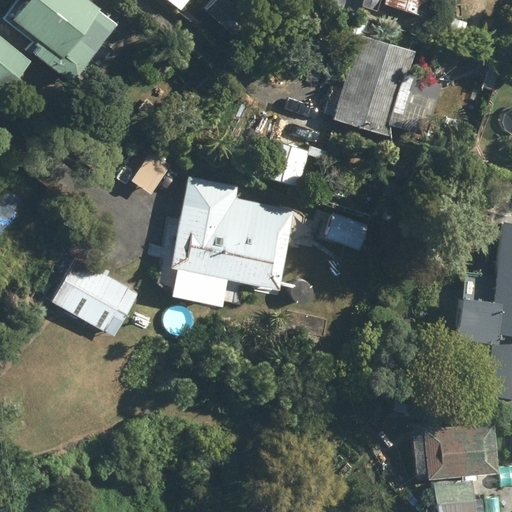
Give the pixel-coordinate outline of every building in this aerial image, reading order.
[(24,52),(60,80),(108,20),(83,0),(17,0),(3,18),(33,41),(24,52)] [(376,0),(376,3),(413,15),(417,0),(376,0)] [(349,32),(324,117),(382,133),(407,49),(349,32)] [(0,39),(0,86),(23,59),(0,39)] [(263,138),(252,175),(288,186),(299,150),(263,138)] [(143,149),(122,178),(143,192),(163,163),(143,149)] [(284,208),(227,196),(229,184),(180,173),(160,265),(267,287),(284,208)] [(370,221),(385,226),(389,214),(375,209),(370,221)] [(324,210),(315,235),(350,248),(359,223),(324,210)] [(511,222),(493,220),(482,292),(462,289),(460,297),(447,295),(441,335),(483,341),(475,393),(511,398),(511,222)] [(365,225),(362,239),(380,243),(383,229),(365,225)] [(40,298),(95,329),(104,314),(113,319),(130,291),(65,254),(40,298)] [(214,282),(165,271),(159,297),(208,308),(214,282)] [(224,289),(221,301),(233,304),(235,291),(224,289)] [(486,422),(415,428),(419,477),(490,471),(486,422)] [(467,511),(465,479),(424,481),(425,511),(467,511)]
